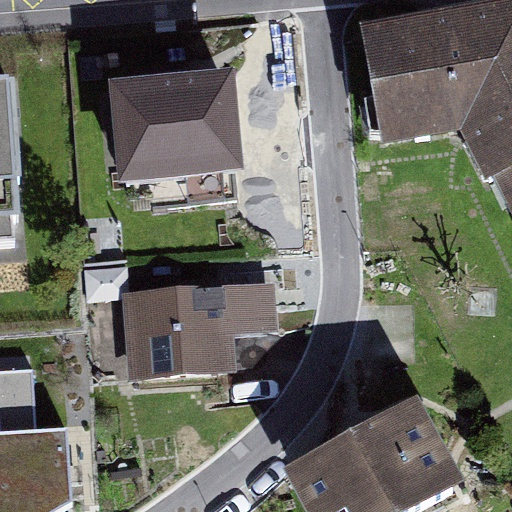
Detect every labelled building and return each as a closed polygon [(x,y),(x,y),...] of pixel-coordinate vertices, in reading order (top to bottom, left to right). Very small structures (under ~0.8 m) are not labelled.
[(511,210),(511,22),(455,33),(357,52),(381,159),(477,143),(511,210)] [(222,94),(120,105),(129,194),(231,183),(222,94)] [(10,108),(0,108),(0,204),(13,204),(10,108)] [(264,295),(130,305),(136,385),(228,378),(225,339),(267,336),(266,312),(264,295)] [(344,446),(292,473),(312,511),(423,511),(448,499),(405,415),(344,446)] [(68,442),(0,444),(0,511),(70,511),(70,478),(68,442)]
